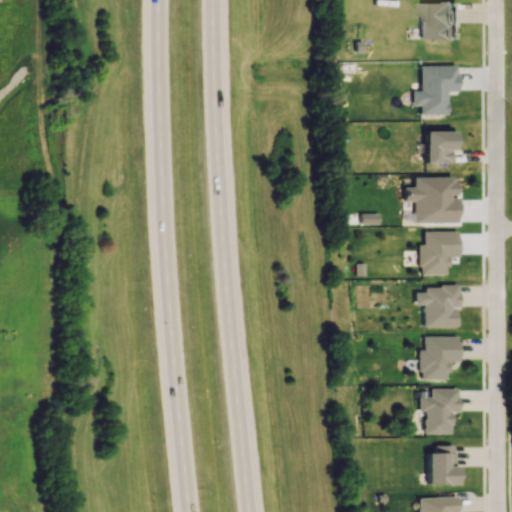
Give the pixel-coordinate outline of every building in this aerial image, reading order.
[(418,39),(454,39),(454,1),(418,2),(418,39)] [(445,114),(444,91),(454,91),(454,65),(417,66),(418,90),(410,90),(410,106),(418,105),(418,115),(445,114)] [(455,131),(422,131),(422,163),(449,163),(449,150),(455,150),(455,131)] [(455,222),(454,196),(452,196),(452,177),(410,177),(410,187),(401,187),(401,201),(410,201),(411,222),(455,222)] [(376,213),(358,213),(357,224),(376,224),(376,213)] [(416,274),(445,274),(445,257),(455,257),(455,231),(420,231),(420,244),(416,244),(416,274)] [(421,326),(455,327),(455,286),(422,285),(422,292),(412,292),(412,305),(421,305),(421,326)] [(455,336),(421,337),(421,349),(416,349),(416,380),(445,379),(445,361),(456,361),(455,336)] [(422,433),(448,434),(448,411),(456,412),(456,388),(428,388),(428,397),(417,397),(417,411),(422,411),(422,433)] [(424,485),(453,484),(452,445),(432,445),(432,453),(424,453),(424,485)] [(416,498),(416,511),(454,511),(454,497),(416,498)]
